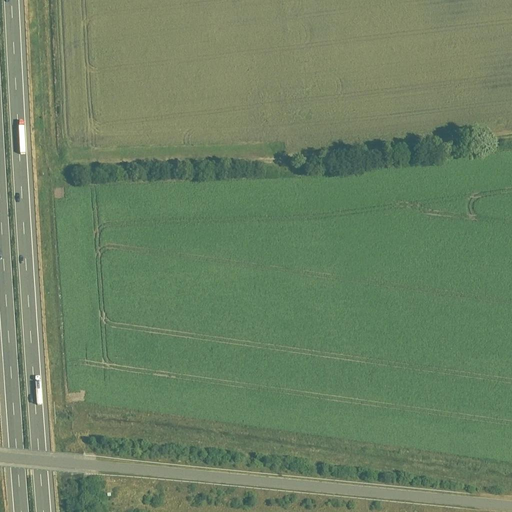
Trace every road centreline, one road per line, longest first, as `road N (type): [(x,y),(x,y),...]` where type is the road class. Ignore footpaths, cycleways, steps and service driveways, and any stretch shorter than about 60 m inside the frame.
road 1 (motorway): [(44,511),(12,0)]
road 2 (residential): [(88,470),(511,506)]
road 3 (motorway): [(0,190),(22,511)]
